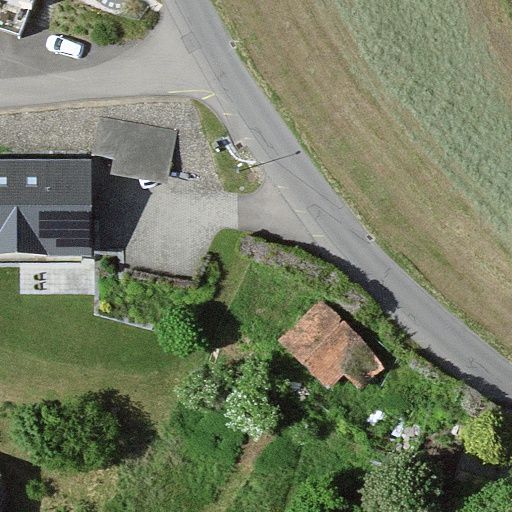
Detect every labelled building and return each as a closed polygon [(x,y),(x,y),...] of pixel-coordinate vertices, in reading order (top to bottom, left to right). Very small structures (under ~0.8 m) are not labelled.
[(61,0),(3,0),(55,17),(61,0)] [(175,138),(99,123),(91,162),(115,167),(112,181),(164,191),(175,138)] [(0,268),(94,268),(93,169),(0,169),(0,268)] [(376,347),(323,307),(289,352),(342,392),(376,347)] [(2,511),(10,490),(0,486),(0,511),(2,511)]
